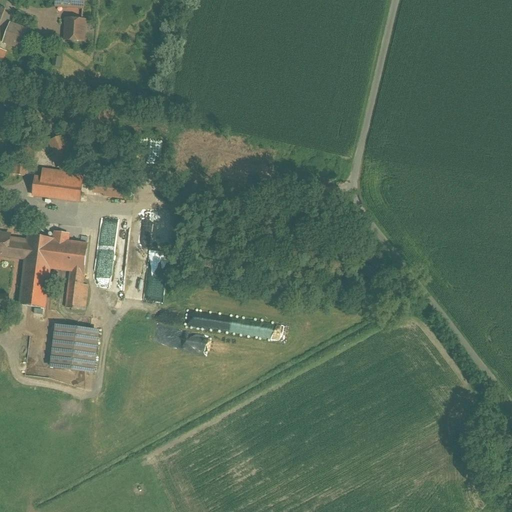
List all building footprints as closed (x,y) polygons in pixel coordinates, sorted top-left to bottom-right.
[(56,0),(56,7),(84,9),(84,0),(56,0)] [(86,21),(66,20),(65,41),(84,42),(86,21)] [(28,30),(10,23),(3,43),(20,49),(28,30)] [(76,132),(55,140),(68,170),(89,162),(76,132)] [(40,146),(28,139),(18,158),(30,164),(40,146)] [(26,166),(14,165),(11,174),(25,176),(26,166)] [(83,176),(44,171),(43,179),(36,179),(34,196),(80,203),(83,176)] [(124,184),(89,179),(89,188),(94,189),(94,193),(109,195),(109,197),(123,199),(124,184)] [(11,236),(2,235),(2,234),(0,233),(0,256),(26,260),(28,241),(10,239),(11,236)] [(70,236),(55,234),(54,240),(55,240),(51,270),(71,273),(67,309),(85,311),(89,286),(83,286),(85,274),(85,275),(86,268),(89,245),(69,242),(70,236)] [(54,240),(29,237),(28,241),(26,260),(20,306),(46,309),(51,270),(55,240),(54,240)] [(125,261),(125,244),(101,243),(100,278),(125,279),(125,267),(144,268),(145,261),(125,261)] [(9,297),(0,296),(0,307),(9,307),(9,297)] [(284,338),(286,327),(274,325),(273,331),(266,329),(265,334),(284,338)] [(99,333),(56,327),(51,368),(93,373),(99,333)]
